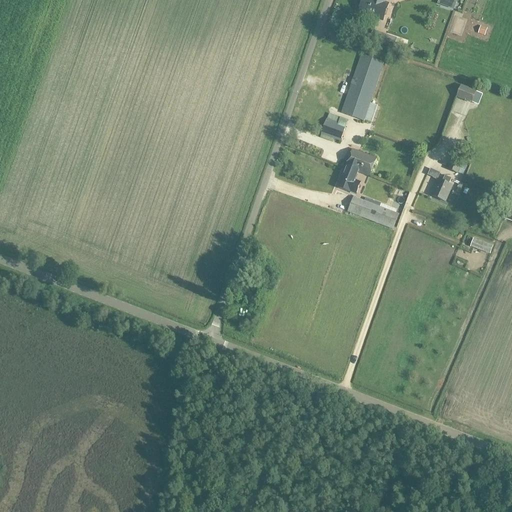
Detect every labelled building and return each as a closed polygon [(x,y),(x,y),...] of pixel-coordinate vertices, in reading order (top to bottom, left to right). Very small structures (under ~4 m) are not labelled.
[(363,0),(359,12),(373,16),(373,17),(383,21),(389,4),(382,2),(382,0),(363,0)] [(373,32),(369,43),(392,51),(395,39),(373,32)] [(384,63),(360,55),(340,114),(364,122),(384,63)] [(457,97),(472,104),(477,92),(462,86),(457,97)] [(341,142),(346,126),(326,119),(321,135),(341,142)] [(346,168),(358,172),(369,177),(376,159),(353,150),(346,168)] [(462,160),(453,157),(447,169),(456,173),(462,160)] [(355,181),(358,172),(346,168),(338,188),(356,195),(360,183),(355,181)] [(452,186),(448,185),(451,179),(444,176),(442,182),(439,181),(432,196),(445,202),(452,186)] [(397,199),(400,189),(395,187),(392,198),(397,199)] [(399,215),(353,198),(347,213),(393,230),(399,215)] [(471,233),(468,242),(487,248),(489,239),(471,233)] [(246,303),(258,308),(261,302),(249,296),(246,303)]
